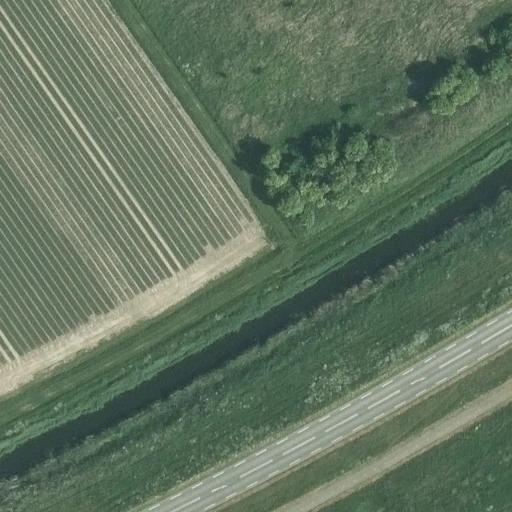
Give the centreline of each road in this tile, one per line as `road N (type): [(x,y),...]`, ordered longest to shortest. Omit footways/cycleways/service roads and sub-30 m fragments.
road 1 (secondary): [(171,511),(313,442),(511,326)]
road 2 (track): [(294,255),(0,422)]
